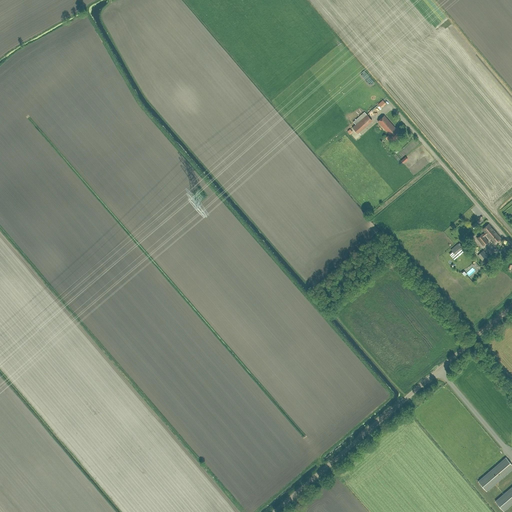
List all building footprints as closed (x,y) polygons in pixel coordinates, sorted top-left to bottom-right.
[(394,127),(384,116),(378,121),(388,132),(389,131),(390,133),(388,134),(394,140),(402,133),(397,127),(395,129),(393,127),(394,127)] [(357,133),(365,125),(361,120),(352,128),(357,133)] [(494,244),(501,238),(488,223),(481,229),(484,232),(482,235),(481,234),(477,238),(483,246),(488,242),(484,238),(487,236),(490,240),(491,239),(493,241),(492,241),(494,244)] [(489,257),(483,250),(477,255),(483,262),(489,257)] [(471,277),(477,272),(474,267),(467,272),(471,277)] [(511,469),(511,464),(506,457),(478,481),(487,491),(511,469)] [(511,503),(511,486),(495,501),(504,511),(511,503)]
